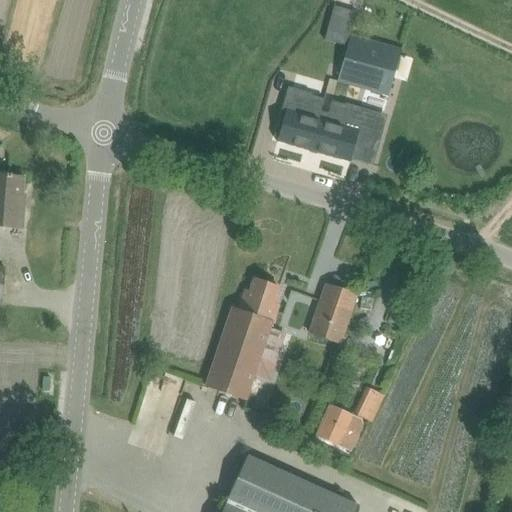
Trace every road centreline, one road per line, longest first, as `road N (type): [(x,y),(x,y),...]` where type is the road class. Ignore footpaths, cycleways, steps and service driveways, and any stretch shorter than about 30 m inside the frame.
road 1 (unclassified): [(511,259),(103,132)]
road 2 (unclassified): [(66,511),(103,132)]
road 3 (unclassified): [(103,132),(135,0)]
